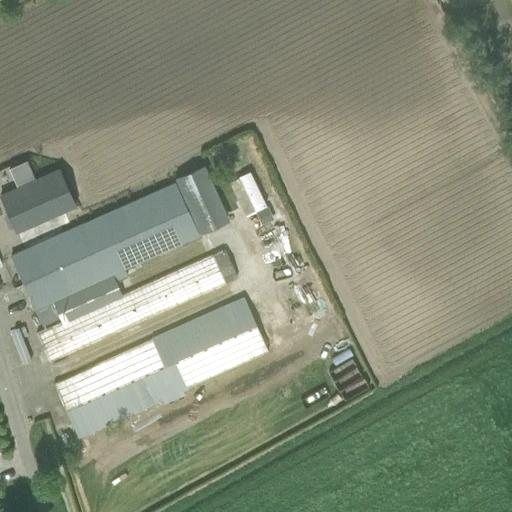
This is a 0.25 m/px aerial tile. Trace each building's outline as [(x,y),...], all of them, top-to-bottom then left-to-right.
[(63,211),(76,205),(59,168),(35,180),(26,160),(9,167),(18,187),(0,195),(16,231),(23,248),(70,227),(63,211)] [(238,176),(255,210),(265,205),(249,171),(238,176)] [(50,362),(68,353),(226,282),(212,252),(121,292),(117,280),(202,242),(175,181),(10,256),(42,325),(60,317),(62,320),(36,332),(50,362)] [(253,216),(259,228),(271,221),(265,210),(253,216)] [(77,436),(167,397),(169,403),(185,396),(182,390),(269,350),(245,298),(53,383),(77,436)]
